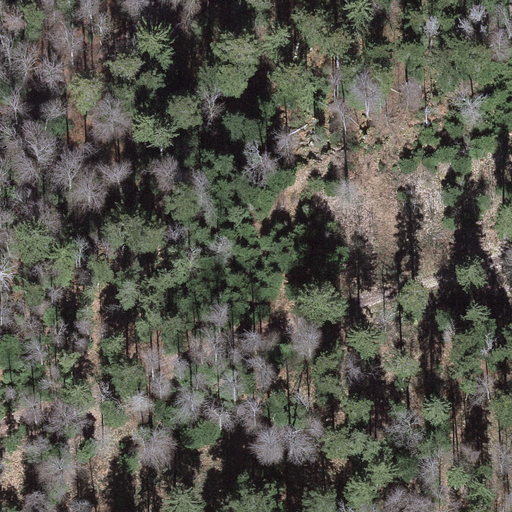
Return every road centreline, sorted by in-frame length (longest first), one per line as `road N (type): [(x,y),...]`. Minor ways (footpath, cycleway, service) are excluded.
road 1 (track): [(0,428),(297,316),(511,259)]
road 2 (track): [(0,118),(213,0)]
